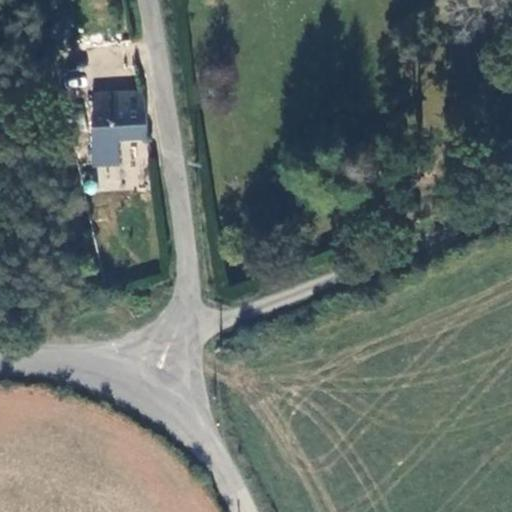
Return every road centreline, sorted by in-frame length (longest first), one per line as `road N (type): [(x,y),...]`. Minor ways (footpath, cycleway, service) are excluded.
road 1 (unclassified): [(511,198),(239,318),(184,322)]
road 2 (unclassified): [(184,322),(181,224),(144,0)]
road 3 (unclassified): [(248,511),(192,413),(140,383)]
road 4 (unclassified): [(140,383),(70,362),(0,358)]
